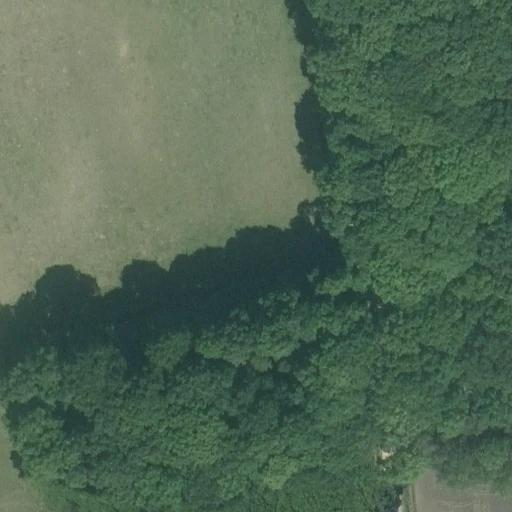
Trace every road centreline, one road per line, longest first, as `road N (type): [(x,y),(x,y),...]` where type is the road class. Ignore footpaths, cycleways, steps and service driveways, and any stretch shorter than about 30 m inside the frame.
road 1 (track): [(322,0),(341,192),(368,272),(386,511)]
road 2 (track): [(361,245),(511,31)]
